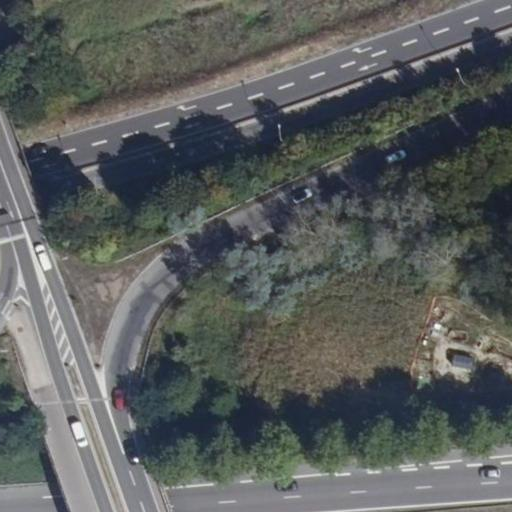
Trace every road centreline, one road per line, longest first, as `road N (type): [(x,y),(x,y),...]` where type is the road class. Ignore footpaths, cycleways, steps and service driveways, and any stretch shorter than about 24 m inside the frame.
road 1 (secondary): [(108,425),(112,367),(141,297),(196,245),(511,97)]
road 2 (secondary): [(511,3),(0,168)]
road 3 (secondary): [(0,196),(511,32)]
road 4 (trunk): [(511,477),(87,511)]
road 5 (secondary): [(22,222),(106,511)]
road 6 (secondary): [(108,425),(22,222)]
